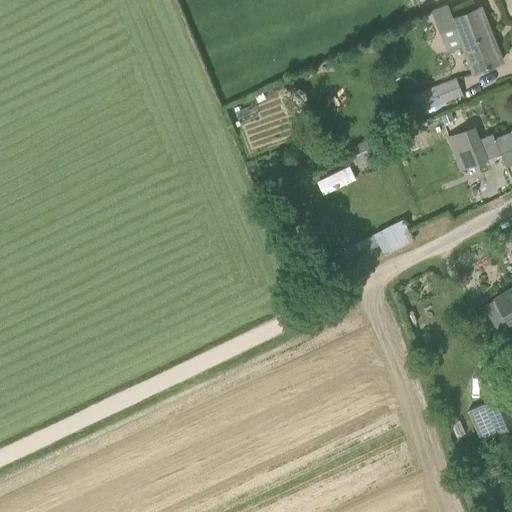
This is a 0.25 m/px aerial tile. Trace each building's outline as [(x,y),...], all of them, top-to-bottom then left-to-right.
[(481,7),(467,13),(461,0),(456,0),(431,10),(447,52),(452,50),(463,46),(474,72),(502,61),(495,43),(492,44),(490,37),(492,36),(481,7)] [(417,112),(463,94),(456,78),(411,96),(417,112)] [(461,169),(486,159),(488,158),(474,125),(447,136),(461,169)] [(511,130),(494,138),(506,166),(511,163),(511,130)] [(511,318),(511,251),(509,253),(511,258),(511,272),(509,274),(511,279),(511,289),(499,297),(511,318)] [(511,409),(505,394),(482,405),(494,434),(511,426),(511,409)]
